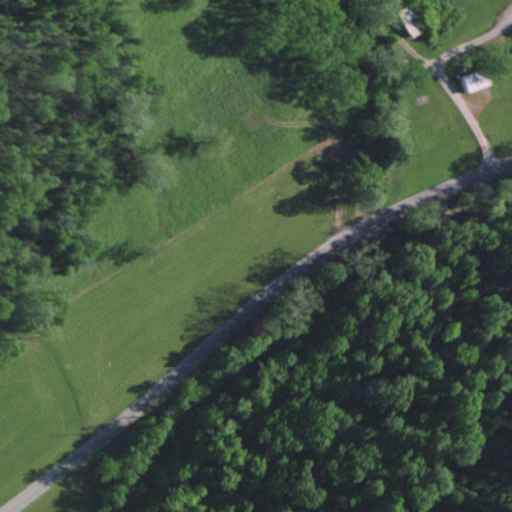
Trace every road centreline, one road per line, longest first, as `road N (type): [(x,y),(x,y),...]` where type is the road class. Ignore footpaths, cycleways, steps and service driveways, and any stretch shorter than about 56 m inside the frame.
road 1 (secondary): [(14,511),(148,408),(252,309),(350,240),(511,168)]
road 2 (residential): [(495,175),(469,126),(371,0)]
